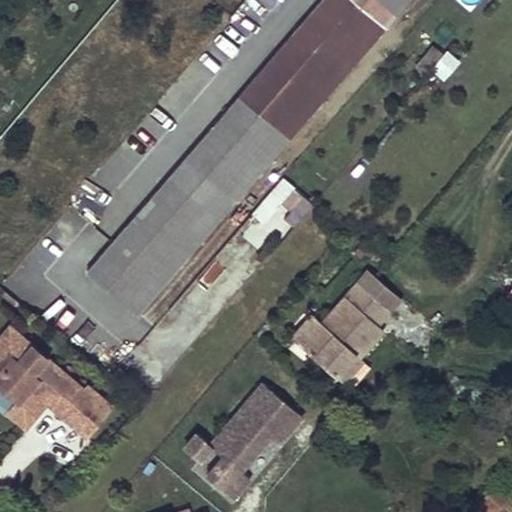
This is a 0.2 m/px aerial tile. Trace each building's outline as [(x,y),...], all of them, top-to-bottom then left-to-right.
[(390,30),(355,0),(329,0),(91,276),(141,319),(390,30)] [(377,0),(397,17),(412,0),(377,0)] [(417,65),(441,83),(457,62),(433,44),(417,65)] [(236,228),(261,252),(310,201),(285,178),(236,228)] [(353,358),(360,364),(384,336),(378,331),(391,316),(357,286),(322,326),(311,317),(289,342),(333,380),(353,358)] [(511,289),(497,307),(511,320),(511,289)] [(88,438),(112,410),(88,389),(84,393),(11,329),(0,342),(0,384),(19,402),(9,413),(27,428),(51,400),(66,413),(63,417),(88,438)] [(364,368),(360,364),(353,358),(333,380),(344,390),(364,368)] [(19,402),(0,384),(0,405),(9,413),(19,402)] [(281,452),(305,425),(267,390),(212,453),(213,453),(226,465),(209,484),(234,506),(251,486),(243,478),(263,454),(260,451),(269,441),(281,452)] [(63,417),(66,413),(51,400),(48,404),(63,417)] [(201,467),(211,456),(207,453),(209,450),(210,449),(200,441),(187,455),(201,467)] [(272,444),(269,441),(260,451),(263,454),(272,444)]
